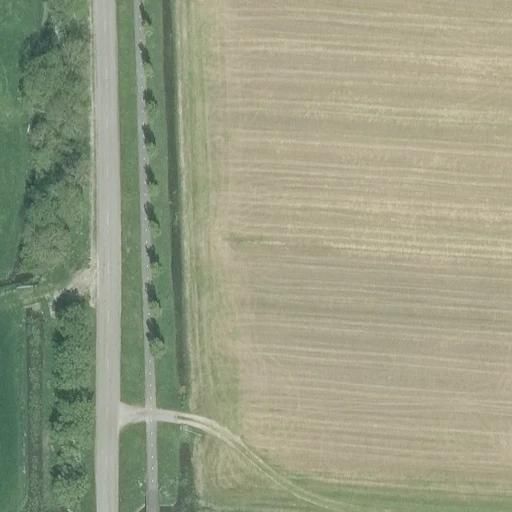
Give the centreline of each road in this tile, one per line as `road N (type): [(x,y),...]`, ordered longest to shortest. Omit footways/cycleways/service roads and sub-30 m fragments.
road 1 (secondary): [(107,511),(102,0)]
road 2 (track): [(106,411),(196,420),(307,496),(371,511)]
